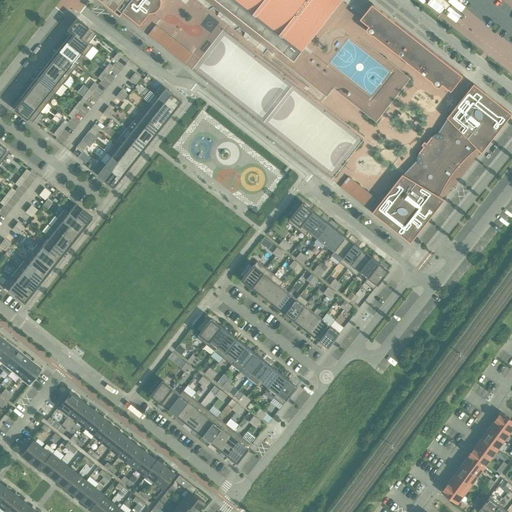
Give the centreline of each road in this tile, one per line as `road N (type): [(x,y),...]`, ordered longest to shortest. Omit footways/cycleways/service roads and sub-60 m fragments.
road 1 (residential): [(238,495),(70,363)]
road 2 (residential): [(511,378),(414,511)]
road 3 (residential): [(69,0),(173,80),(200,88)]
road 4 (residential): [(329,380),(238,495)]
road 5 (residential): [(307,174),(323,198),(415,271)]
road 6 (residential): [(511,151),(436,245),(454,260)]
road 7 (residential): [(399,0),(511,89)]
road 8 (residential): [(0,119),(109,206)]
road 9 (residential): [(200,88),(307,174)]
road 10 (residential): [(222,295),(329,380)]
road 11 (unclassified): [(434,285),(372,363),(353,349)]
